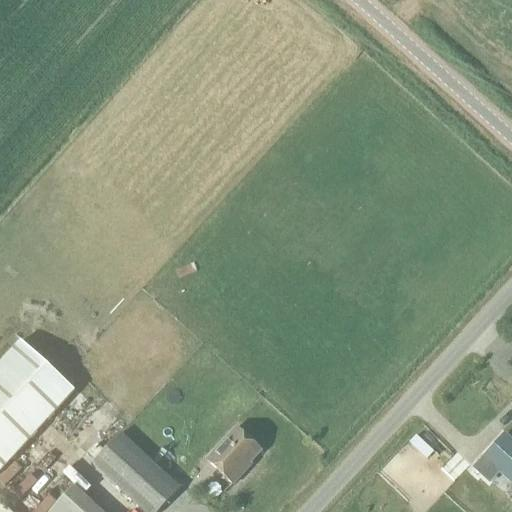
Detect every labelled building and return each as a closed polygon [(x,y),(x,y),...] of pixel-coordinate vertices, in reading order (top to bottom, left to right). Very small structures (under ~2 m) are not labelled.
[(0,363),(0,469),(71,395),(18,345),(0,363)] [(232,485),(251,465),(250,463),(261,452),(236,428),(206,461),(232,485)] [(511,486),(511,440),(505,433),(471,470),(489,487),(500,475),(511,486)] [(120,434),(92,465),(143,511),(158,511),(180,489),(120,434)] [(16,460),(0,477),(0,478),(22,499),(39,481),(16,460)] [(49,511),(99,511),(72,487),(49,511)]
